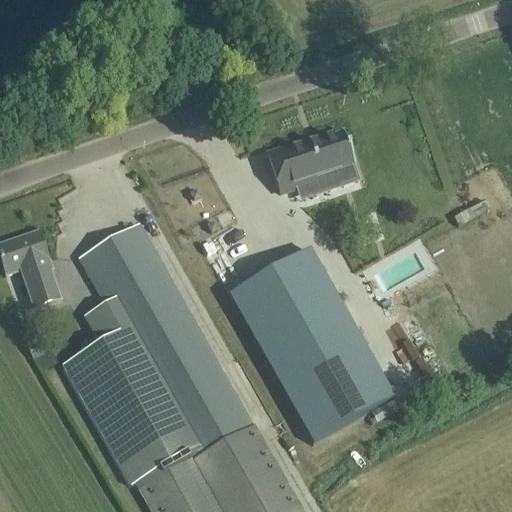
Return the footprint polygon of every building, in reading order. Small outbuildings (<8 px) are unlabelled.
[(311,140),(273,153),(285,190),(323,177),(321,174),(329,171),(332,170),(336,184),(362,175),(356,162),(361,162),(360,161),(355,145),(350,130),(312,143),(311,140)] [(105,307),(190,452),(195,461),(214,450),(256,429),(148,246),(138,228),(79,262),(89,279),(105,307)] [(0,262),(5,278),(20,274),(33,313),(62,304),(45,254),(38,235),(0,247),(0,262)] [(310,253),(228,299),(312,447),(394,401),(310,253)] [(195,461),(190,452),(105,307),(83,320),(97,347),(62,368),(129,489),(134,485),(136,495),(139,494),(195,461)] [(38,342),(26,349),(34,363),(46,356),(38,342)] [(303,511),(256,430),(139,494),(149,511),(303,511)]
